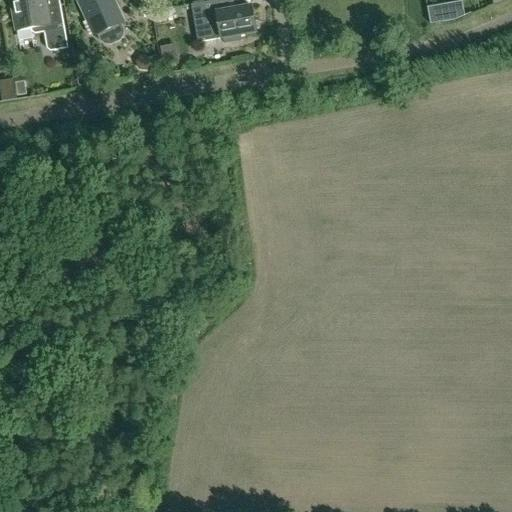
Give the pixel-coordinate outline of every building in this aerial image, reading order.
[(35,35),(44,33),(47,50),(51,52),(68,49),(60,3),(49,5),(45,3),(44,0),(11,0),(17,32),(31,29),(32,33),(35,35)] [(113,0),(77,0),(88,22),(84,24),(89,35),(93,34),(94,37),(98,35),(101,42),(105,45),(111,45),(120,41),(123,37),(124,31),(121,25),(124,23),(113,0)] [(228,11),(225,0),(224,0),(191,6),(198,43),(223,39),(224,44),(242,41),(241,36),(257,33),(252,7),(228,11)] [(430,26),(455,22),(464,18),(461,4),(427,10),(430,26)] [(12,79),(0,81),(0,92),(1,102),(15,100),(12,79)]
